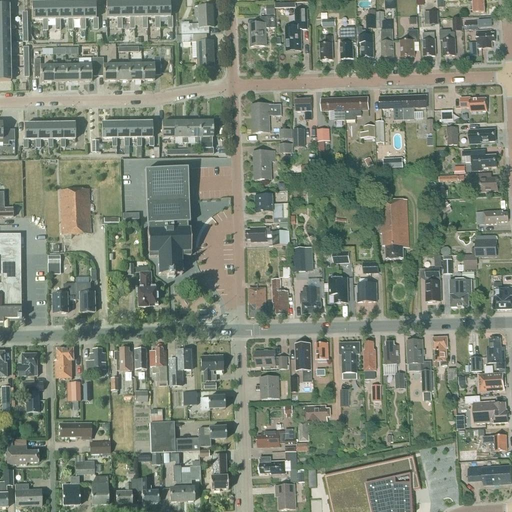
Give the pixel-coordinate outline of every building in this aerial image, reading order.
[(469,0),(469,3),(474,2),(475,14),(486,13),(485,0),(469,0)] [(158,18),(157,1),(145,2),(145,19),(147,19),(155,18),(155,29),(160,29),(160,18),(158,18)] [(158,18),(160,18),(167,18),(168,29),(173,29),(172,17),(170,17),(170,1),(157,1),(158,18)] [(120,19),(119,2),(107,2),(107,19),(117,19),(117,30),(122,30),(122,19),(120,19)] [(120,19),(122,19),(130,19),(130,30),(135,30),(135,19),(132,19),(132,2),(119,2),(120,19)] [(132,19),(135,19),(142,19),(143,30),(148,30),(147,19),(145,19),(145,2),(132,2),(132,19)] [(45,21),(48,21),(55,20),(56,31),(61,31),(60,20),(58,20),(58,3),(45,4),(45,21)] [(58,20),(60,20),(68,20),(68,31),(73,31),(73,20),(71,20),(70,3),(58,3),(58,20)] [(71,20),(73,20),(81,20),(81,31),(86,31),(86,20),(83,20),(83,3),(70,3),(71,20)] [(83,20),(86,20),(93,20),(94,31),(98,31),(98,19),(96,19),(96,3),(83,3),(83,20)] [(45,21),(45,4),(32,4),(33,21),(43,21),(43,32),(48,32),(48,21),(45,21)] [(0,5),(0,18),(10,18),(9,6),(0,5)] [(275,5),(266,6),(267,17),(275,16),(275,5)] [(199,25),(189,25),(189,23),(181,24),(182,35),(189,35),(209,34),(209,28),(214,28),(213,6),(198,7),(199,25)] [(308,31),(308,17),(308,10),(296,11),(297,28),(286,28),(287,52),(302,51),(301,31),(308,31)] [(430,25),(439,25),(439,12),(430,12),(430,25)] [(267,47),(267,29),(277,29),(276,17),(261,18),(262,24),(252,25),(252,40),(251,40),(251,47),(267,47)] [(367,17),(367,29),(377,29),(377,17),(369,17),(367,17)] [(0,18),(0,31),(10,31),(10,18),(0,18)] [(453,19),(454,32),(463,32),(462,19),(453,19)] [(465,23),(466,32),(479,31),(478,22),(465,23)] [(357,44),(356,28),(341,29),(342,44),(342,60),(354,60),(354,44),(357,44)] [(394,43),(394,30),(382,31),(382,43),(383,59),(395,59),(394,43)] [(0,31),(0,43),(10,44),(10,31),(0,31)] [(420,43),(419,31),(409,31),(409,42),(402,42),(402,58),(416,58),(415,43),(420,43)] [(455,33),(451,33),(451,31),(440,32),(441,41),(444,41),(444,57),(456,56),(456,40),(455,40),(455,33)] [(493,42),(495,42),(496,34),(492,34),(492,31),(477,32),(478,50),(493,49),(493,42)] [(373,36),(367,36),(367,34),(361,34),(361,37),(360,37),(360,44),(362,44),(363,59),(375,59),(374,43),(373,43),(373,36)] [(436,57),(436,41),(435,41),(435,34),(429,34),(429,41),(424,41),(424,57),(436,57)] [(207,35),(192,36),(182,36),(182,44),(193,43),(197,43),(198,68),(214,68),(213,42),(207,42),(207,35)] [(321,45),(322,61),(334,61),(333,45),(332,38),(326,38),(326,45),(321,45)] [(0,43),(0,56),(10,56),(10,44),(0,43)] [(10,56),(0,56),(0,69),(11,69),(10,56)] [(154,66),(141,66),(141,82),(154,82),(154,77),(160,76),(160,63),(160,58),(154,58),(154,66)] [(92,77),(97,77),(97,59),(91,59),(91,66),(78,67),(79,83),(92,83),(92,77)] [(103,82),(116,82),(116,66),(103,66),(103,59),(97,59),(97,77),(103,77),(103,82)] [(41,67),(41,65),(41,60),(34,60),(34,65),(35,79),(40,78),(41,84),(54,84),(54,62),(53,62),(53,67),(41,67)] [(66,67),(57,67),(57,62),(54,62),(54,84),(66,83),(66,67)] [(66,62),(66,67),(66,83),(79,83),(78,67),(71,67),(71,62),(66,62)] [(116,82),(129,82),(129,66),(116,66),(116,82)] [(129,82),(141,82),(141,66),(129,66),(129,82)] [(11,69),(0,69),(0,81),(11,82),(11,69)] [(381,110),(394,110),(394,121),(405,121),(404,109),(405,109),(404,97),(380,98),(381,110)] [(428,97),(404,97),(405,109),(428,109),(428,97)] [(323,112),(335,112),(335,123),(347,122),(346,99),(322,100),(323,112)] [(369,99),(346,99),(347,122),(356,122),(356,117),(362,117),(362,111),(370,111),(369,99)] [(488,113),(488,100),(471,101),(471,99),(461,99),(462,109),(471,109),(471,113),(488,113)] [(313,112),(313,100),(296,101),(297,113),(306,112),(306,121),(312,121),(312,112),(313,112)] [(282,105),(273,106),(273,105),(252,105),(253,116),(255,116),(255,134),(270,133),(270,115),(273,115),(273,117),(282,117),(282,105)] [(455,123),(454,120),(454,111),(441,112),(442,123),(455,123)] [(200,123),(200,138),(214,138),(213,122),(200,123)] [(0,143),(3,144),(3,146),(9,146),(9,142),(15,142),(15,131),(3,131),(3,124),(0,123),(0,143)] [(127,139),(129,139),(137,139),(137,147),(142,147),(141,138),(140,138),(140,123),(127,124),(127,139)] [(140,138),(141,138),(149,138),(149,147),(154,147),(154,138),(152,138),(152,123),(140,123),(140,138)] [(175,139),(175,123),(162,123),(162,139),(175,139)] [(188,138),(188,123),(175,123),(175,139),(182,139),(182,144),(188,144),(187,138),(188,138)] [(188,123),(188,138),(200,138),(200,123),(188,123)] [(384,123),(376,123),(377,145),(385,145),(384,123)] [(115,139),(115,124),(102,124),(102,139),(112,139),(112,148),(117,148),(117,139),(115,139)] [(115,139),(117,139),(124,139),(124,147),(129,147),(129,139),(127,139),(127,124),(115,124),(115,139)] [(38,141),(37,125),(25,125),(25,141),(23,141),(23,149),(28,149),(28,141),(36,141),(38,141)] [(50,140),(50,125),(37,125),(38,141),(36,141),(36,149),(40,149),(40,141),(48,140),(50,140)] [(63,140),(62,125),(50,125),(50,140),(48,140),(48,149),(53,149),(53,140),(61,140),(63,140)] [(63,140),(61,140),(61,149),(65,149),(65,140),(75,140),(75,125),(62,125),(63,140)] [(361,134),(361,139),(376,139),(376,127),(365,127),(365,134),(361,134)] [(459,146),(458,128),(447,129),(448,146),(459,146)] [(279,131),(280,140),(293,140),(292,130),(279,131)] [(305,130),(294,131),(294,149),(306,148),(305,130)] [(330,130),(318,130),(320,154),(325,153),(325,142),(331,142),(330,130)] [(496,130),(470,131),(471,145),(481,145),(481,143),(496,142),(496,130)] [(293,144),(280,145),(281,154),(294,154),(293,144)] [(154,157),(149,157),(150,160),(159,159),(159,148),(154,149),(154,157)] [(483,172),(482,169),(498,168),(497,156),(483,157),(482,151),(463,152),(464,163),(473,163),(473,172),(483,172)] [(276,162),(275,152),(254,153),(255,163),(256,163),(257,181),(272,180),(272,162),(276,162)] [(372,158),(366,161),(369,168),(375,166),(372,158)] [(403,158),(393,159),(394,169),(403,168),(403,158)] [(455,166),(455,175),(466,175),(466,166),(455,166)] [(188,170),(146,172),(148,231),(147,231),(148,254),(149,254),(149,258),(159,258),(160,276),(167,276),(167,279),(175,279),(175,275),(182,275),(182,257),(191,257),(191,252),(192,252),(191,229),(190,229),(188,170)] [(473,192),(477,192),(477,194),(499,193),(499,179),(493,179),(493,175),(476,175),(476,183),(472,183),(473,192)] [(90,235),(89,190),(59,191),(61,236),(90,235)] [(0,220),(3,221),(2,219),(13,219),(13,210),(5,210),(4,193),(0,193),(0,220)] [(289,219),(289,205),(275,205),(274,196),(256,196),(257,213),(274,213),(275,224),(290,223),(289,219)] [(408,200),(395,201),(380,201),(381,235),(384,234),(384,247),(387,247),(388,260),(405,260),(404,249),(410,249),(408,200)] [(440,204),(443,209),(449,206),(446,200),(440,204)] [(485,213),(485,226),(498,225),(498,223),(509,222),(509,214),(504,214),(504,212),(485,213)] [(267,234),(267,241),(272,240),(273,247),(290,246),(289,225),(279,225),(280,233),(272,233),(272,234),(267,234)] [(252,231),(248,231),(248,240),(252,240),(252,243),(267,242),(267,241),(267,234),(267,228),(252,228),(252,231)] [(0,324),(3,324),(4,320),(21,320),(21,285),(18,285),(18,235),(0,235),(0,324)] [(472,249),(473,256),(465,256),(465,266),(478,266),(478,258),(497,257),(497,241),(497,237),(477,237),(477,249),(472,249)] [(452,251),(450,249),(448,247),(445,247),(443,249),(442,252),(443,255),(446,257),(449,256),(451,254),(452,251)] [(292,249),(293,273),(312,271),(310,248),(292,249)] [(333,265),(350,264),(350,252),(333,253),(333,265)] [(47,265),(60,265),(60,257),(47,257),(47,265)] [(364,275),(379,275),(379,263),(363,264),(364,275)] [(133,265),(126,265),(127,276),(134,276),(133,265)] [(278,279),(289,278),(289,269),(283,269),(283,272),(277,272),(278,279)] [(442,303),(441,270),(427,270),(428,278),(430,278),(430,282),(427,282),(428,303),(442,303)] [(158,300),(158,294),(157,294),(157,287),(151,287),(151,273),(140,274),(141,287),(136,288),(137,298),(138,297),(138,309),(148,308),(148,307),(158,307),(157,300),(158,300)] [(349,304),(349,288),(348,288),(348,279),(330,280),(330,296),(336,296),(336,304),(349,304)] [(289,311),(289,292),(282,293),(281,280),(273,280),(274,304),(275,304),(275,311),(278,311),(278,315),(287,315),(287,311),(289,311)] [(451,296),(452,308),(470,308),(469,296),(472,296),(472,280),(451,281),(451,296)] [(75,285),(75,301),(79,301),(80,314),(95,313),(94,294),(90,294),(90,284),(75,285)] [(378,303),(378,284),(359,285),(360,294),(358,294),(359,303),(378,303)] [(495,284),(495,290),(495,311),(511,310),(511,287),(509,288),(509,290),(503,290),(503,284),(495,284)] [(75,301),(75,285),(63,285),(63,294),(52,295),(53,315),(67,314),(67,301),(75,301)] [(267,318),(266,289),(259,289),(250,289),(251,318),(258,318),(267,318)] [(322,314),(322,304),(320,304),(320,289),(304,289),(305,295),(301,295),(302,305),(304,305),(304,314),(322,314)] [(448,349),(447,338),(433,339),(434,350),(436,349),(436,362),(434,362),(434,368),(438,367),(438,362),(442,362),(442,366),(447,366),(446,349),(448,349)] [(505,363),(505,351),(501,351),(501,339),(490,340),(490,349),(488,349),(488,364),(497,363),(497,370),(500,370),(505,370),(505,363)] [(422,372),(423,394),(433,393),(432,371),(424,371),(423,341),(408,342),(409,372),(422,372)] [(400,365),(398,346),(395,346),(395,342),(387,343),(387,346),(384,347),(385,366),(400,365)] [(361,355),(360,343),(340,344),(341,355),(343,355),(343,374),(358,374),(357,355),(361,355)] [(374,351),(374,343),(366,343),(366,351),(365,351),(366,380),(376,380),(376,371),(377,371),(376,351),(374,351)] [(329,360),(328,344),(316,345),(317,360),(329,360)] [(312,374),(311,345),(296,345),(297,371),(304,371),(304,383),(312,383),(311,374),(312,374)] [(150,368),(155,367),(155,383),(167,382),(165,351),(162,351),(162,348),(154,348),(154,352),(149,352),(150,368)] [(73,361),(72,349),(56,350),(56,362),(54,362),(55,379),(71,379),(70,361),(73,361)] [(132,353),(128,353),(128,349),(119,350),(119,353),(114,353),(114,361),(116,361),(116,372),(132,372),(132,353)] [(90,355),(90,361),(86,361),(87,371),(104,370),(104,354),(101,354),(101,350),(93,351),(93,354),(90,355)] [(145,370),(145,350),(134,350),(135,370),(145,370)] [(176,362),(169,362),(170,387),(181,387),(181,371),(190,371),(190,351),(175,351),(176,362)] [(288,370),(287,357),(280,358),(276,358),(276,352),(256,352),(257,367),(280,366),(280,370),(288,370)] [(37,377),(37,367),(36,367),(36,355),(21,356),(21,366),(18,366),(18,378),(37,377)] [(203,381),(212,381),(215,381),(215,376),(213,376),(212,371),(222,371),(222,356),(200,357),(201,371),(203,371),(203,381)] [(483,372),(482,358),(471,358),(472,366),(468,367),(468,373),(483,372)] [(406,390),(405,374),(396,375),(396,390),(406,390)] [(506,387),(505,374),(500,374),(479,376),(480,393),(505,391),(505,387),(506,387)] [(281,399),(280,377),(261,378),(262,400),(281,399)] [(298,378),(291,379),(292,394),(300,393),(298,378)] [(467,378),(459,378),(460,386),(467,386),(467,378)] [(458,381),(450,381),(450,387),(453,394),(459,394),(458,381)] [(22,392),(43,392),(43,383),(22,384),(22,392)] [(68,403),(81,403),(80,383),(67,384),(68,403)] [(382,385),(372,386),(373,402),(382,402),(382,385)] [(10,413),(9,388),(0,388),(1,413),(10,413)] [(350,391),(341,391),(341,407),(350,407),(350,391)] [(135,392),(135,403),(147,403),(147,392),(135,392)] [(26,414),(39,414),(39,393),(26,394),(26,414)] [(195,393),(182,394),(183,407),(196,406),(195,393)] [(200,398),(201,405),(201,411),(209,411),(209,410),(224,409),(224,397),(208,397),(208,398),(200,398)] [(508,424),(508,412),(507,412),(506,405),(495,405),(495,403),(480,404),(480,397),(466,398),(466,404),(475,404),(476,424),(493,423),(493,425),(508,424)] [(331,417),(331,409),(327,409),(327,407),(305,408),(305,422),(299,422),(300,442),(309,442),(308,425),(321,425),(321,422),(328,422),(328,417),(331,417)] [(151,424),(150,424),(151,454),(199,452),(199,451),(199,448),(211,447),(210,440),(226,439),(225,427),(210,428),(198,429),(199,439),(174,440),(174,423),(163,423),(163,416),(157,417),(150,417),(151,424)] [(60,425),(60,439),(82,438),(82,441),(91,441),(91,425),(60,425)] [(294,430),(286,430),(287,441),(295,440),(294,430)] [(281,448),(280,443),(286,442),(286,433),(280,434),(280,432),(262,433),(262,436),(258,436),(259,445),(263,445),(263,448),(281,448)] [(492,444),(492,452),(508,452),(507,436),(491,437),(483,438),(484,444),(492,444)] [(296,451),(296,444),(296,441),(287,441),(287,452),(296,451)] [(90,455),(110,454),(109,442),(89,444),(90,455)] [(38,464),(38,452),(26,452),(26,447),(7,447),(7,466),(26,466),(26,464),(38,464)] [(297,453),(287,453),(287,462),(291,462),(291,471),(297,471),(297,453)] [(219,490),(227,490),(227,476),(226,476),(225,455),(212,455),(212,477),(210,477),(210,490),(213,490),(213,492),(219,492),(219,490)] [(75,476),(85,476),(84,464),(84,463),(84,457),(75,457),(75,476)] [(415,457),(325,477),(326,478),(329,495),(331,500),(333,511),(415,511),(415,504),(414,492),(422,490),(415,457)] [(287,474),(286,462),(272,462),(272,458),(261,459),(261,464),(260,464),(261,474),(271,474),(272,475),(287,474)] [(84,463),(84,464),(85,476),(94,476),(93,462),(84,463)] [(181,478),(182,503),(194,503),(193,488),(187,488),(187,485),(191,485),(191,480),(200,479),(200,462),(192,462),(192,467),(190,467),(190,474),(181,474),(181,478)] [(484,482),(484,487),(501,486),(501,484),(509,484),(509,485),(511,485),(511,467),(483,468),(483,469),(469,470),(469,483),(484,482)] [(317,489),(316,474),(316,471),(309,471),(309,489),(311,489),(317,489)] [(3,472),(3,484),(0,483),(0,509),(7,509),(7,495),(6,495),(5,487),(13,487),(12,472),(3,472)] [(79,506),(79,486),(79,478),(70,478),(70,486),(62,486),(63,506),(79,506)] [(108,505),(108,485),(108,478),(95,478),(91,485),(92,506),(108,505)] [(182,503),(181,478),(175,478),(176,485),(178,485),(178,489),(169,489),(170,503),(182,503)] [(137,493),(136,480),(130,480),(130,484),(124,484),(125,493),(116,493),(116,505),(132,505),(132,493),(137,493)] [(136,480),(137,493),(142,493),(142,504),(158,504),(158,492),(151,492),(150,480),(136,480)] [(41,508),(41,492),(29,492),(28,486),(15,486),(16,509),(41,508)] [(296,510),(295,486),(277,487),(277,494),(279,494),(280,511),(296,510)]
